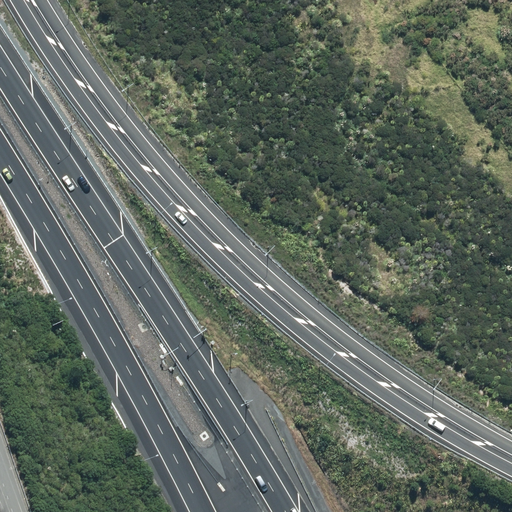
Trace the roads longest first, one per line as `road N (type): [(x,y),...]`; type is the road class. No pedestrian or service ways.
road 1 (primary): [(511,471),(297,332),(165,201),(17,0)]
road 2 (primary): [(40,0),(180,189),(316,318),(418,394),(511,447)]
road 3 (motorway): [(0,65),(282,511)]
road 4 (motorway): [(202,511),(0,151)]
